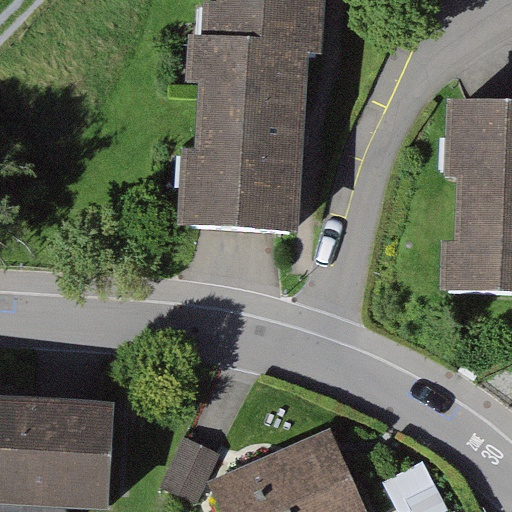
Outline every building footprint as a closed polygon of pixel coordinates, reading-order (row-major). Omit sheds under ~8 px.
[(323,58),(325,0),(216,0),(216,2),(204,1),(201,52),(214,53),(308,57),(323,58)] [(299,244),(308,57),(214,53),(201,52),(188,52),(185,103),(199,103),(197,167),(185,166),(182,239),(299,244)] [(511,115),(458,114),(454,308),(511,308),(511,115)] [(0,511),(107,511),(111,409),(0,405),(0,511)] [(184,441),(158,494),(194,511),(197,511),(223,460),(184,441)] [(211,491),(219,511),(360,511),(333,443),(211,491)]
